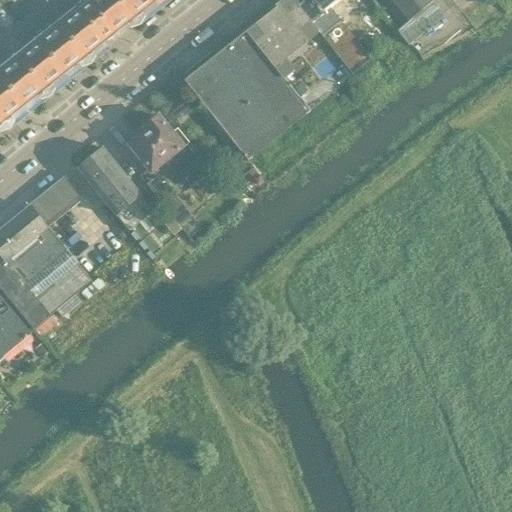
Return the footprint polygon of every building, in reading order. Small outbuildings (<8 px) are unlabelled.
[(84,0),(0,67),(0,123),(154,0),(84,0)] [(286,0),(246,32),(310,112),(354,77),(351,74),(298,7),(292,0),(286,0)] [(306,0),(298,7),(321,36),(351,74),(370,59),(349,32),(340,21),(330,9),(341,0),(306,0)] [(392,0),(422,37),(445,18),(430,0),(392,0)] [(247,162),(310,112),(246,32),(184,82),(247,162)] [(173,135),(159,118),(144,129),(147,132),(129,146),(151,174),(183,148),(183,147),(187,144),(177,132),(173,135)] [(103,149),(79,169),(117,217),(127,229),(151,210),(141,198),(142,197),(103,149)] [(198,159),(180,175),(190,187),(209,172),(198,159)] [(82,201),(65,180),(0,233),(0,257),(5,263),(0,266),(0,289),(34,331),(50,317),(57,312),(62,318),(81,303),(76,296),(92,282),(48,229),(82,201)] [(177,198),(165,208),(169,214),(181,204),(177,198)] [(182,230),(173,219),(164,226),(173,237),(182,230)] [(0,361),(31,335),(0,297),(0,361)]
